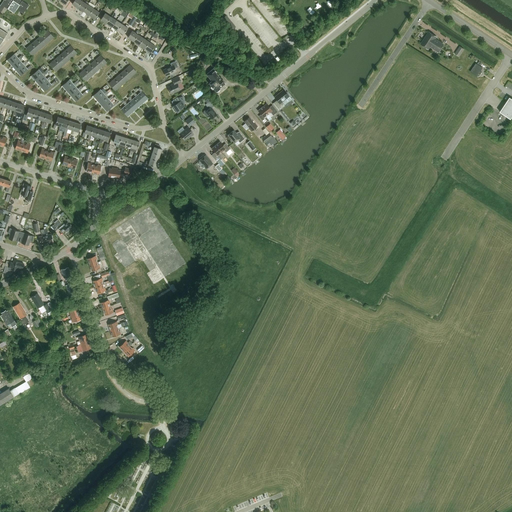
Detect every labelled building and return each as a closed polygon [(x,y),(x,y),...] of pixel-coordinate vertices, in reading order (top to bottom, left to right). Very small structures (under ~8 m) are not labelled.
[(3,0),(0,4),(0,12),(4,7),(14,13),(16,9),(23,14),(29,6),(20,0),(3,0)] [(75,0),(72,4),(76,6),(75,7),(78,9),(78,8),(83,1),(83,0),(75,0)] [(83,1),(78,8),(82,10),(81,11),(83,12),(83,13),(84,12),(88,5),(89,3),(87,1),(85,3),(83,1)] [(88,5),(84,12),(87,14),(86,14),(89,16),(89,15),(94,9),(93,8),(88,5)] [(94,9),(89,15),(92,17),(92,18),(94,20),(95,19),(99,12),(94,9)] [(105,13),(101,20),(104,22),(104,23),(106,24),(107,23),(111,17),(105,13)] [(134,16),(128,24),(132,26),(137,18),(134,16)] [(234,27),(225,16),(220,20),(225,26),(227,24),(231,30),(234,27)] [(111,17),(107,23),(110,25),(109,26),(111,28),(112,27),(116,20),(111,17)] [(116,20),(112,27),(115,29),(115,30),(117,32),(118,31),(122,24),(116,20)] [(122,24),(118,31),(121,33),(120,34),(123,35),(128,28),(122,24)] [(34,54),(57,37),(51,29),(27,46),(34,54)] [(132,31),(128,38),(131,40),(131,41),(133,42),(134,41),(135,42),(135,40),(139,35),(138,35),(140,32),(137,30),(135,33),(133,31),(132,31)] [(439,52),(444,45),(432,37),(434,35),(429,32),(424,39),(423,40),(423,41),(423,42),(422,43),(426,46),(428,44),(439,52)] [(135,40),(135,42),(137,43),(136,44),(139,46),(139,45),(144,38),(139,35),(135,40)] [(144,38),(139,45),(140,45),(142,47),(142,48),(143,48),(144,49),(145,48),(149,42),(150,40),(148,38),(147,40),(145,39),(144,38)] [(149,42),(145,48),(146,49),(148,50),(147,51),(149,52),(150,53),(155,46),(156,44),(156,43),(151,40),(150,40),(149,42)] [(58,71),(80,52),(73,44),(51,63),(58,71)] [(460,46),(455,53),(459,56),(464,49),(460,46)] [(81,73),(88,81),(109,61),(102,53),(81,73)] [(14,54),(7,60),(11,65),(19,59),(19,60),(23,57),(21,55),(18,58),(14,54)] [(19,59),(11,65),(16,70),(23,64),(24,65),(27,62),(26,60),(22,63),(19,60),(19,59)] [(178,67),(175,61),(170,63),(171,66),(163,70),(166,76),(176,71),(175,68),(178,67)] [(110,83),(117,91),(139,71),(132,63),(110,83)] [(23,64),(16,70),(20,76),(28,70),(32,67),(30,65),(27,68),(24,65),(23,64)] [(480,74),(482,72),(481,71),(483,68),(476,64),(470,72),(477,76),(479,73),(480,74)] [(39,69),(31,76),(36,81),(43,75),(44,76),(47,73),(47,72),(46,71),(42,74),(39,69)] [(219,88),(225,84),(221,79),(215,73),(216,72),(213,69),(206,75),(212,81),(209,83),(211,86),(209,87),(209,88),(211,90),(212,91),(214,90),(216,92),(216,91),(218,92),(219,90),(219,89),(220,89),(219,88)] [(43,75),(36,81),(40,86),(48,80),(48,81),(52,78),(50,76),(47,79),(44,76),(43,75)] [(172,84),(167,87),(170,94),(180,90),(177,84),(181,82),(179,77),(172,80),(173,83),(172,84)] [(70,79),(62,86),(67,91),(74,85),(75,86),(78,83),(77,81),(73,84),(70,79)] [(48,80),(40,86),(45,91),(52,85),(52,86),(56,83),(55,81),(51,84),(48,81),(48,80)] [(74,85),(67,91),(71,96),(79,90),(79,91),(83,88),(81,86),(78,89),(75,86),(74,85)] [(137,95),(137,96),(143,103),(148,98),(142,92),(143,91),(140,87),(138,89),(141,92),(137,95)] [(100,89),(93,96),(98,101),(105,95),(106,96),(109,93),(107,91),(104,94),(100,89)] [(82,94),(79,91),(79,90),(71,96),(76,101),(83,95),(83,96),(87,93),(85,91),(82,94)] [(285,106),(282,102),(286,99),(288,102),(289,102),(291,100),(291,99),(284,90),(274,97),(277,100),(275,102),(274,103),(280,110),(285,106)] [(136,97),(132,100),(138,107),(143,103),(137,96),(137,95),(135,92),(133,93),(136,97)] [(180,111),(179,110),(184,106),(183,105),(187,102),(182,94),(174,99),(176,104),(171,107),(175,113),(176,111),(177,112),(178,112),(179,112),(180,111)] [(105,95),(98,101),(102,106),(109,100),(110,101),(113,98),(112,96),(108,99),(106,96),(105,95)] [(127,104),(127,105),(133,112),(138,107),(132,100),(129,96),(128,98),(131,101),(127,104)] [(511,119),(511,117),(511,98),(510,97),(500,112),(511,119)] [(207,103),(206,105),(209,109),(207,111),(205,110),(204,111),(203,113),(206,116),(207,116),(209,115),(212,119),(217,115),(212,108),(214,106),(208,98),(205,100),(207,103)] [(3,106),(1,110),(4,111),(5,107),(8,108),(9,109),(12,101),(6,99),(4,107),(3,106)] [(127,105),(127,104),(123,99),(121,101),(125,106),(121,109),(127,116),(133,112),(127,105)] [(109,100),(102,106),(107,111),(114,105),(114,106),(118,103),(116,101),(113,104),(110,101),(109,100)] [(8,108),(7,112),(9,113),(11,109),(14,110),(15,110),(18,103),(12,101),(9,109),(8,108)] [(14,110),(13,114),(15,115),(16,111),(21,112),(23,106),(23,105),(18,103),(15,110),(14,110)] [(271,118),(273,116),(278,112),(272,105),(271,106),(270,107),(266,104),(262,107),(268,115),(271,118)] [(32,117),(35,109),(29,107),(28,111),(26,115),(24,119),(26,120),(28,116),(31,117),(32,117)] [(271,118),(268,115),(262,107),(258,111),(261,115),(260,115),(259,116),(265,124),(271,119),(271,118)] [(38,119),(40,111),(35,109),(32,117),(31,117),(30,121),(32,121),(33,117),(37,118),(38,119)] [(44,121),(46,113),(40,111),(38,119),(37,118),(36,122),(38,123),(39,119),(43,120),(44,121)] [(44,121),(43,120),(41,124),(42,124),(41,127),(45,128),(46,123),(44,122),(45,121),(50,122),(52,115),(46,113),(44,121)] [(191,116),(186,120),(190,125),(191,124),(191,125),(195,122),(191,116)] [(61,126),(64,119),(58,117),(55,124),(54,124),(53,128),(55,129),(57,125),(60,126),(61,126)] [(254,123),(249,117),(244,122),(246,124),(243,126),(246,130),(248,128),(251,131),(257,126),(255,123),(254,123)] [(67,128),(69,120),(64,119),(61,126),(60,126),(59,130),(65,132),(66,128),(67,128)] [(73,130),(75,122),(69,120),(67,128),(66,128),(65,132),(64,135),(66,136),(68,128),(72,129),(73,130)] [(74,130),(78,132),(81,124),(75,122),(73,130),(72,129),(70,133),(73,134),(74,130)] [(90,135),(93,127),(87,125),(84,132),(82,136),(84,137),(86,133),(89,134),(90,135)] [(96,136),(98,129),(93,127),(90,135),(89,134),(88,138),(90,139),(91,135),(95,136),(96,136)] [(190,136),(193,134),(188,127),(180,134),(184,140),(189,136),(190,136)] [(102,138),(104,130),(98,129),(96,136),(95,136),(94,140),(96,141),(97,137),(101,138),(102,138)] [(104,139),(108,140),(110,132),(104,130),(102,138),(101,138),(99,142),(102,143),(102,141),(103,141),(104,139)] [(236,134),(234,130),(228,135),(234,143),(237,140),(240,143),(245,139),(239,132),(236,134)] [(269,133),(261,138),(265,143),(268,141),(272,137),(269,133)] [(119,144),(122,136),(116,134),(113,142),(117,143),(119,144)] [(125,146),(128,138),(122,136),(119,144),(125,146)] [(274,145),(277,142),(273,137),(272,137),(268,141),(271,145),(273,144),(274,145)] [(131,148),(134,140),(128,138),(125,146),(131,148)] [(21,151),(24,143),(21,142),(21,141),(18,140),(15,148),(21,151)] [(136,153),(140,142),(134,140),(131,148),(130,151),(136,153)] [(249,149),(254,145),(250,140),(245,144),(249,149)] [(216,145),(222,152),(224,150),(226,152),(230,149),(226,144),(223,145),(220,141),(216,145)] [(24,143),(21,151),(28,153),(31,144),(27,143),(27,144),(24,143)] [(219,154),(222,152),(216,145),(211,148),(215,152),(213,153),(211,155),(217,162),(222,158),(219,154)] [(152,152),(160,155),(162,149),(154,146),(154,148),(152,152)] [(45,159),(48,151),(45,150),(45,149),(42,148),(39,157),(45,159)] [(52,161),(54,152),(51,151),(51,152),(48,151),(45,159),(52,161)] [(158,161),(160,155),(152,152),(151,156),(149,155),(149,158),(150,158),(158,161)] [(201,159),(199,160),(206,169),(213,163),(206,155),(204,156),(203,156),(200,157),(200,159),(201,159)] [(68,166),(71,159),(68,158),(68,157),(65,156),(62,164),(68,166)] [(156,167),(158,161),(150,158),(149,162),(146,161),(145,163),(156,167)] [(71,159),(68,166),(75,169),(78,160),(74,159),(74,160),(71,159)] [(93,173),(95,165),(92,164),(88,163),(86,171),(93,173)] [(95,165),(93,173),(99,174),(101,166),(98,165),(98,166),(95,165)] [(132,170),(126,168),(124,174),(130,176),(132,170)] [(26,195),(25,198),(31,200),(34,192),(30,191),(31,186),(24,184),(20,194),(26,195)] [(52,226),(51,226),(52,226),(55,231),(58,229),(57,227),(57,226),(58,225),(59,225),(61,223),(58,219),(54,222),(55,223),(55,224),(52,226)] [(59,228),(63,233),(65,231),(66,232),(72,227),(71,226),(70,224),(70,225),(68,222),(65,224),(64,223),(59,228)] [(44,229),(47,243),(49,242),(50,243),(52,243),(52,242),(53,241),(51,234),(48,234),(47,233),(47,232),(47,228),(44,229)] [(16,230),(13,240),(18,242),(21,232),(16,230)] [(23,232),(19,242),(24,244),(28,234),(23,232)] [(28,234),(24,244),(29,245),(30,240),(32,241),(34,236),(28,234)] [(96,255),(87,258),(90,265),(97,262),(96,259),(97,259),(96,255)] [(11,272),(11,271),(11,269),(16,270),(16,269),(18,269),(19,267),(22,268),(24,264),(18,262),(14,260),(13,263),(11,262),(9,267),(8,267),(9,262),(6,261),(3,272),(7,273),(8,271),(11,272)] [(97,262),(90,265),(92,271),(100,268),(99,265),(98,265),(97,262)] [(65,278),(66,281),(70,279),(69,276),(71,275),(68,267),(68,268),(66,267),(63,268),(61,270),(64,278),(65,278)] [(108,271),(101,274),(102,278),(107,276),(109,282),(113,281),(112,275),(111,274),(109,274),(108,271)] [(95,287),(103,284),(102,282),(103,282),(101,278),(93,281),(95,287)] [(69,297),(76,295),(72,283),(65,285),(69,297)] [(95,287),(96,290),(97,293),(99,293),(106,290),(105,287),(104,287),(103,284),(95,287)] [(36,294),(31,297),(38,307),(41,313),(46,310),(43,306),(42,304),(44,303),(38,294),(37,295),(36,294)] [(103,309),(110,306),(109,303),(110,303),(109,299),(101,302),(103,309)] [(48,303),(43,306),(46,310),(47,313),(52,310),(48,303)] [(21,304),(20,305),(19,304),(15,306),(16,307),(14,308),(20,318),(20,319),(23,325),(29,322),(26,315),(27,314),(21,304)] [(76,306),(68,309),(71,316),(79,313),(76,306)] [(110,306),(103,309),(105,315),(114,312),(112,309),(111,309),(110,306)] [(122,308),(115,310),(117,316),(124,313),(122,308)] [(15,325),(16,324),(8,310),(7,311),(6,310),(2,313),(3,315),(2,315),(7,325),(10,324),(12,327),(13,327),(15,325)] [(79,313),(71,316),(73,323),(81,320),(79,313)] [(42,323),(38,318),(33,322),(37,328),(40,325),(42,323)] [(110,331),(118,328),(117,325),(118,325),(117,321),(108,324),(110,331)] [(118,328),(110,331),(113,337),(121,334),(120,330),(119,331),(118,328)] [(11,334),(8,329),(3,332),(6,337),(11,334)] [(81,344),(89,341),(86,334),(78,337),(81,344)] [(129,343),(126,340),(119,347),(124,352),(130,346),(132,344),(130,342),(129,343)] [(78,353),(83,351),(91,348),(89,341),(81,344),(78,345),(78,346),(76,347),(78,353)] [(65,350),(64,350),(66,358),(68,368),(74,366),(72,360),(71,357),(75,355),(76,355),(74,349),(75,349),(74,346),(69,348),(68,349),(65,350)] [(130,346),(124,352),(129,356),(135,350),(133,348),(132,348),(130,346)] [(0,405),(14,397),(9,388),(0,393),(0,405)]
